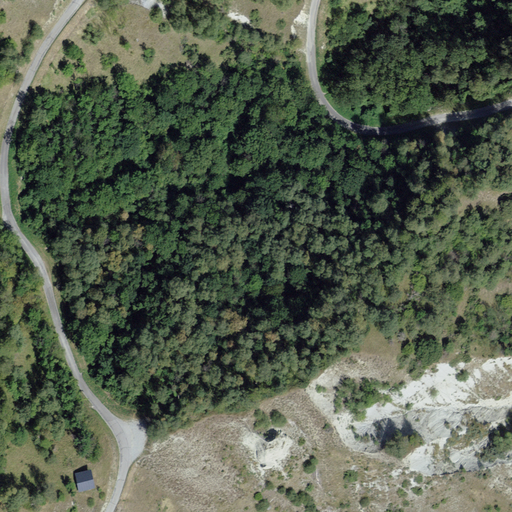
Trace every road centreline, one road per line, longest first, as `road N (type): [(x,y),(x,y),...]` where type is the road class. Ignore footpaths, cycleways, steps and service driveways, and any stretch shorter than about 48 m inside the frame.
road 1 (track): [(78,0),(20,97),(4,185),(10,220),(39,264),(71,363),(120,435),(123,468),(109,511)]
road 2 (track): [(511,104),(375,131),(337,119),(311,67),(316,0)]
